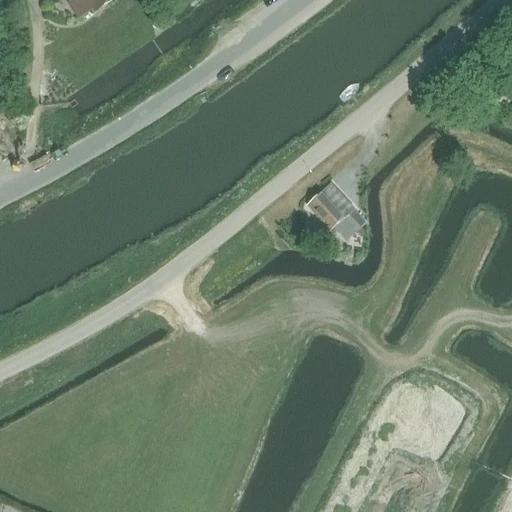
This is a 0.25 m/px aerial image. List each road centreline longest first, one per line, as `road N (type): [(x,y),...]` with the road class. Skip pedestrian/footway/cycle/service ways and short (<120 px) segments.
road 1 (unclassified): [(0,377),(154,293),(511,0)]
road 2 (unclassified): [(0,198),(102,142),(302,0)]
